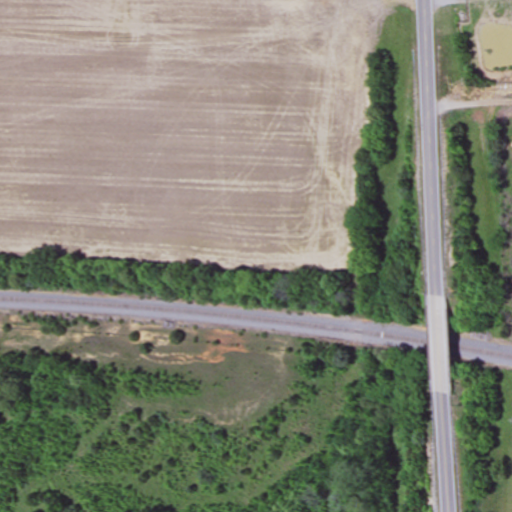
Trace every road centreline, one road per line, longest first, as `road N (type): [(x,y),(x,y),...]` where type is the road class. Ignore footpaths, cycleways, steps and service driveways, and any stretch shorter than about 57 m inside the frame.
road 1 (primary): [(442,294),(421,0)]
road 2 (primary): [(453,511),(447,392)]
